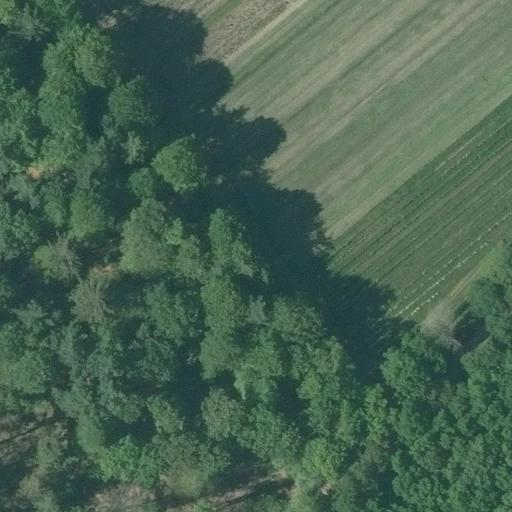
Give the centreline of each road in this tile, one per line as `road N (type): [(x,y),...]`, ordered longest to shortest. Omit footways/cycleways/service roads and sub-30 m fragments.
road 1 (track): [(0,29),(337,478)]
road 2 (track): [(306,511),(511,297)]
